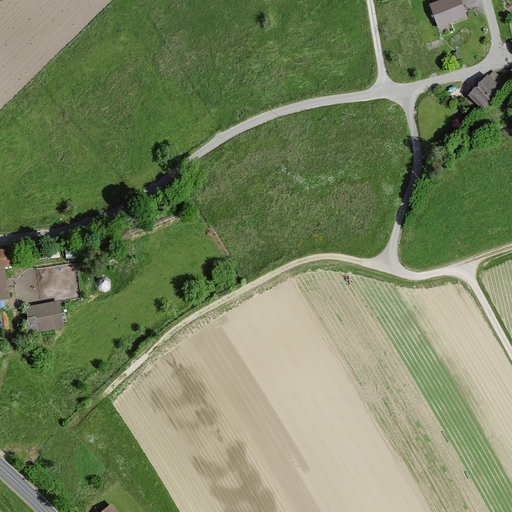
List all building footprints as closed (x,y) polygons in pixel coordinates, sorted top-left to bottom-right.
[(466,21),(458,0),(450,0),(429,8),(437,31),(466,21)] [(489,81),(487,79),(468,99),(484,114),(504,94),(499,90),(504,84),(495,75),(489,81)] [(11,252),(0,252),(0,269),(12,269),(11,252)] [(0,303),(10,302),(4,270),(0,270),(0,303)] [(59,304),(25,310),(29,336),(63,330),(59,304)]
